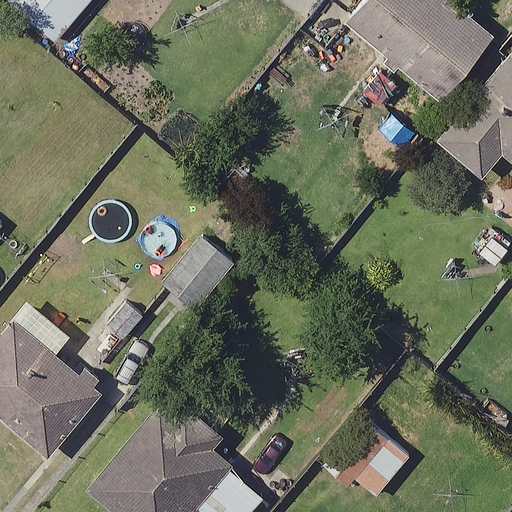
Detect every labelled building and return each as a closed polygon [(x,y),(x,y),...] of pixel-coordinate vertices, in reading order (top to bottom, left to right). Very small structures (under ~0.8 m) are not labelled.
[(91,0),(10,0),(58,40),(91,0)] [(497,31),(458,0),(364,0),(348,21),(443,98),(497,31)] [(511,47),(439,136),(486,175),(506,151),(511,156),(511,47)] [(225,86),(226,81),(225,75),(224,70),(220,65),(215,61),(209,58),(202,57),(196,57),(189,60),(184,63),(180,68),(178,73),(177,79),(177,84),(179,90),(183,95),(188,99),(194,101),(200,103),(207,102),(214,100),(219,96),(223,91),(225,86)] [(238,260),(202,231),(163,281),(199,309),(238,260)] [(509,247),(492,234),(480,250),(497,263),(509,247)] [(144,311),(128,298),(109,322),(126,334),(144,311)] [(17,316),(0,336),(0,410),(49,453),(104,389),(98,383),(102,377),(89,366),(83,372),(17,316)] [(163,399),(89,485),(120,511),(201,511),(205,508),(199,503),(232,464),(236,461),(163,399)] [(363,412),(323,460),(352,484),(358,476),(379,493),(412,452),(363,412)] [(199,503),(205,508),(209,511),(249,511),(266,493),(232,464),(199,503)]
